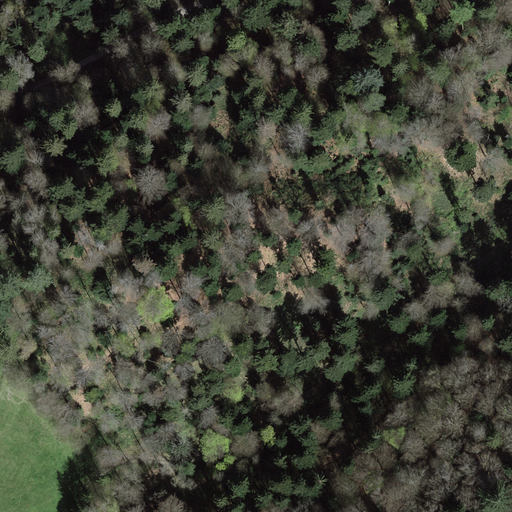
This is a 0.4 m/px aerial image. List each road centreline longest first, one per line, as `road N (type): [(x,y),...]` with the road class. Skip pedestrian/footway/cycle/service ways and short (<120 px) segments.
road 1 (track): [(511,238),(345,372),(197,457),(137,455),(108,463),(85,487),(76,511)]
road 2 (track): [(216,511),(351,448),(511,325)]
road 3 (track): [(212,0),(33,87),(0,89)]
